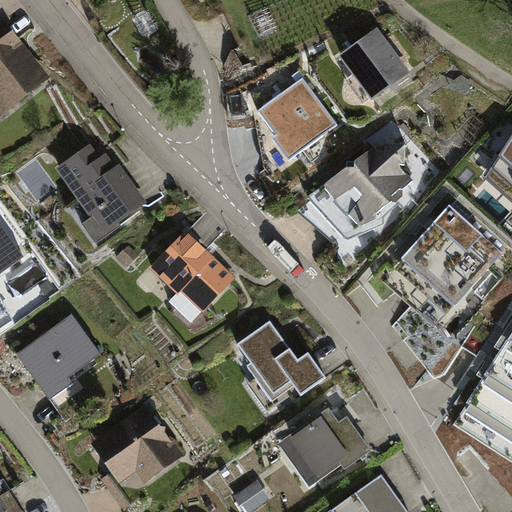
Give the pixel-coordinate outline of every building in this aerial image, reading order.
[(7,23),(0,28),(0,119),(51,80),(7,23)] [(377,32),(343,56),(373,98),(407,73),(377,32)] [(278,137),(272,141),(289,163),(339,125),(308,85),(295,95),(291,89),(259,113),(278,137)] [(511,138),(485,180),(511,204),(511,138)] [(101,141),(59,171),(106,236),(148,206),(101,141)] [(345,172),(310,198),(310,202),(345,238),(350,239),(363,233),(362,226),(374,220),(374,214),(383,207),(389,204),(391,199),(400,190),(402,190),(414,179),(401,168),(405,168),(406,147),(387,146),(386,155),(379,154),(374,149),(356,163),(355,172),(345,172)] [(503,252),(450,206),(434,224),(430,228),(404,259),(457,304),(503,252)] [(0,228),(0,283),(26,265),(0,228)] [(186,238),(156,271),(201,312),(231,279),(186,238)] [(72,318),(21,355),(53,400),(105,363),(72,318)] [(299,364),(271,325),(240,348),(278,400),(295,387),(302,397),(326,379),(309,357),(299,364)] [(487,375),(469,403),(473,405),(468,413),(505,436),(509,429),(511,430),(511,336),(505,347),(487,375)] [(147,410),(96,447),(129,493),(180,455),(147,410)] [(329,414),(292,443),(319,479),(340,463),(345,469),(369,451),(346,421),(339,427),(329,414)] [(408,511),(382,477),(335,511),(408,511)] [(0,511),(21,511),(9,492),(6,494),(0,483),(0,511)]
